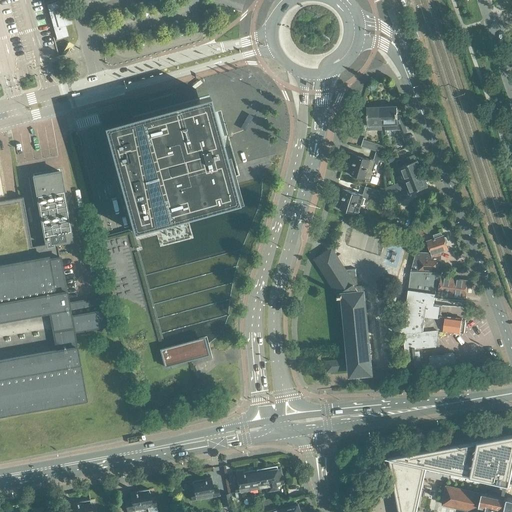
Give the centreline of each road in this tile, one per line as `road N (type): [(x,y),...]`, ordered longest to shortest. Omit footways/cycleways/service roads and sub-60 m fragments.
road 1 (primary): [(297,70),(301,126),(254,320),(266,421)]
road 2 (tertiary): [(511,345),(397,49)]
road 3 (primary): [(284,397),(276,290),(317,132)]
road 4 (primary): [(0,477),(197,440)]
road 5 (unclassified): [(106,94),(275,50)]
road 6 (primary): [(445,404),(313,414)]
road 7 (primary): [(325,427),(445,404)]
